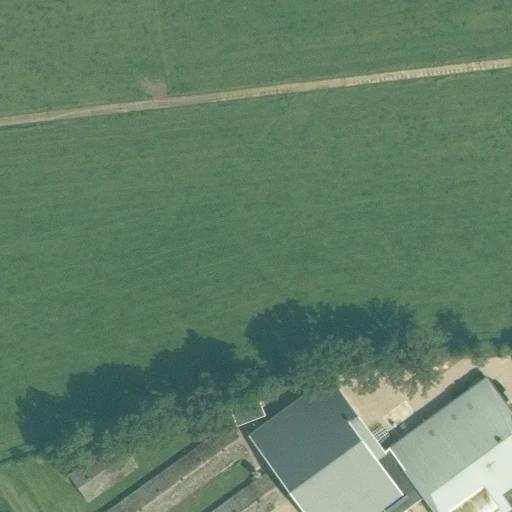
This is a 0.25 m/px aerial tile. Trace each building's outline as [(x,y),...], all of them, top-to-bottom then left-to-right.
[(305,511),(382,511),(413,489),(429,511),(510,511),(511,511),(511,411),(488,379),(386,456),(336,388),(327,394),(321,386),(251,438),(305,511)] [(278,390),(230,408),(238,428),(284,410),(278,390)] [(230,424),(109,511),(167,511),(251,453),(230,424)] [(113,446),(69,476),(88,503),(132,473),(113,446)] [(266,474),(214,511),(273,511),(286,503),(266,474)]
